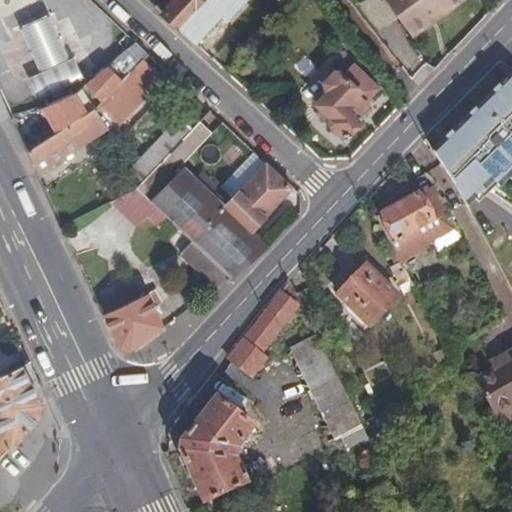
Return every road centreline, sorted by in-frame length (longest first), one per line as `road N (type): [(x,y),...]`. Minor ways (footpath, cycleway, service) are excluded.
road 1 (secondary): [(123,436),(340,201)]
road 2 (secondary): [(123,436),(0,163)]
road 3 (residential): [(340,201),(121,0)]
road 4 (secondary): [(340,201),(511,19)]
road 5 (secondary): [(0,243),(99,460)]
